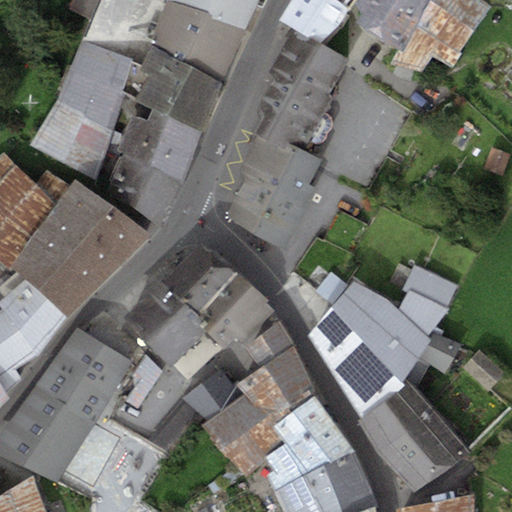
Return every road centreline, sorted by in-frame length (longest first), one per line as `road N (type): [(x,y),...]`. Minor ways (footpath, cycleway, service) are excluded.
road 1 (secondary): [(389,511),(369,457),(286,307),(250,261),(186,212)]
road 2 (primary): [(186,212),(85,310),(0,416)]
road 3 (primary): [(288,0),(186,212)]
road 4 (unknown): [(364,92),(264,279)]
